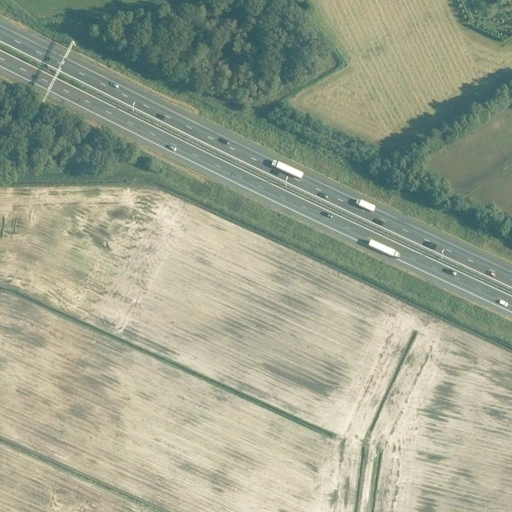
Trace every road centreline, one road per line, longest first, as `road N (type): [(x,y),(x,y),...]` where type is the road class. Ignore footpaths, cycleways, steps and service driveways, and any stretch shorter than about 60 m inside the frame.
road 1 (motorway): [(511,274),(0,28)]
road 2 (motorway): [(0,58),(511,300)]
